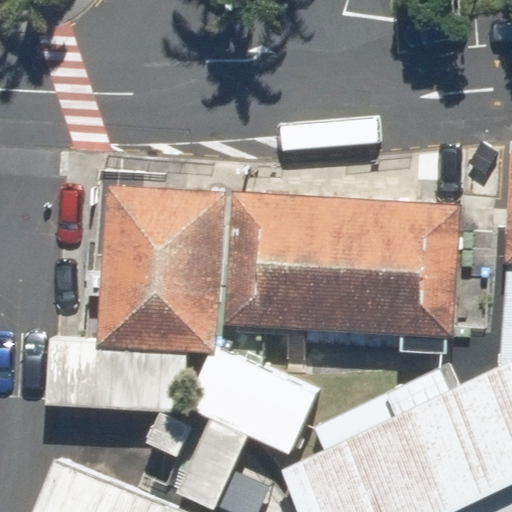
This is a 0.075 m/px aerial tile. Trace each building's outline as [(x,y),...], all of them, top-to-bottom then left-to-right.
[(230,187),(119,180),(110,333),(220,340),(230,187)] [(460,197),(237,183),(228,319),(451,333),(460,197)] [(511,511),(511,214),(503,362),(292,462),(313,511),(511,511)] [(105,340),(54,337),(50,402),(71,403),(188,410),(192,345),(105,340)] [(321,388),(221,347),(198,404),(297,445),(321,388)] [(207,511),(65,456),(43,511),(207,511)]
